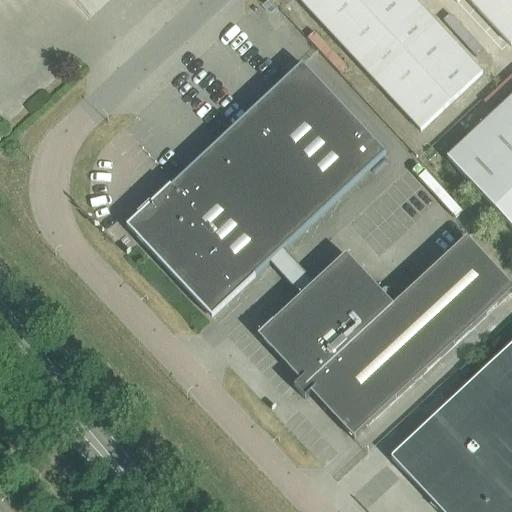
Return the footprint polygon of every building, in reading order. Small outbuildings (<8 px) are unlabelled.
[(297,0),(421,132),(482,74),(412,0),(297,0)] [(511,0),(467,0),(511,47),(511,46),(511,0)] [(314,285),(282,251),(385,155),(302,67),(172,189),(170,187),(126,228),(212,319),(256,278),(255,278),(270,264),(301,298),(314,285)] [(511,99),(447,160),(481,196),(511,229),(511,99)] [(511,287),(467,240),(393,307),(300,394),(305,400),(311,395),(353,440),(511,293),(511,287)] [(300,394),(393,307),(346,256),(314,285),(301,298),(258,337),(300,383),(294,388),(300,394)] [(511,511),(511,346),(391,460),(439,511),(511,511)]
